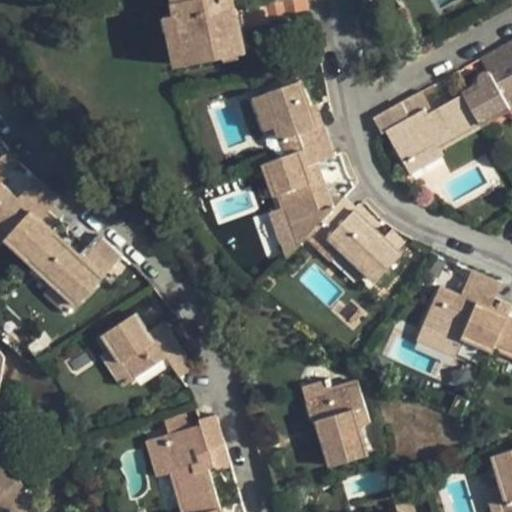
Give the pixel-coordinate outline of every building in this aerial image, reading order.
[(184,0),(175,2),(178,13),(188,65),(250,51),(240,12),(238,12),(235,0),(184,0)] [(188,65),(178,13),(168,16),(178,67),(188,65)] [(481,82),(463,93),(464,94),(482,127),(510,110),(509,107),(511,105),(511,40),(490,53),(499,69),(490,73),(488,70),(485,73),(483,74),(482,77),(481,81),(481,82)] [(490,53),(481,58),(488,70),(490,73),(499,69),(490,53)] [(300,81),(264,94),(277,127),(287,154),(329,137),(324,125),(318,127),(313,113),(300,81)] [(277,127),(264,94),(253,98),(266,132),(277,127)] [(373,118),(381,133),(387,131),(405,165),(439,147),(441,150),(482,127),(464,94),(429,113),(426,108),(418,112),(410,98),(373,118)] [(418,94),(410,98),(418,112),(426,108),(418,94)] [(313,113),(318,127),(324,125),(324,122),(320,111),(313,113)] [(287,154),(264,163),(276,195),(278,196),(282,208),(297,249),(336,206),(320,162),(336,155),(329,137),(287,154)] [(439,147),(405,165),(411,175),(444,156),(441,150),(439,147)] [(0,185),(3,183),(20,164),(8,148),(0,157),(0,185)] [(32,262),(58,233),(43,220),(62,200),(36,177),(26,189),(37,200),(31,208),(18,197),(3,183),(0,185),(0,232),(6,239),(32,262)] [(26,189),(18,197),(31,208),(37,200),(26,189)] [(336,206),(297,249),(309,260),(323,245),(330,238),(367,271),(377,281),(402,254),(399,250),(406,243),(394,231),(386,238),(378,229),(356,209),(358,205),(346,194),(336,206)] [(356,209),(378,229),(382,224),(361,203),(358,205),(356,209)] [(297,249),(282,208),(271,212),(287,260),(297,249)] [(58,233),(32,262),(53,283),(78,304),(122,256),(101,237),(90,248),(100,257),(93,264),(81,254),(58,233)] [(367,271),(330,238),(323,245),(335,257),(332,260),(357,283),(367,271)] [(90,248),(88,246),(81,254),(93,264),(100,257),(90,248)] [(502,283),(474,270),(466,288),(444,279),(427,323),(465,338),(494,351),(494,349),(509,315),(492,308),(502,283)] [(78,304),(53,283),(46,291),(71,313),(78,304)] [(180,377),(194,367),(170,329),(154,339),(149,330),(136,312),(103,333),(113,347),(134,379),(167,357),(180,377)] [(511,315),(509,314),(494,349),(511,356),(511,315)] [(149,330),(154,339),(170,329),(165,320),(149,330)] [(465,338),(427,323),(423,333),(461,349),(465,338)] [(134,379),(113,347),(102,355),(123,386),(134,379)] [(0,377),(4,355),(0,351),(0,511),(27,492),(15,474),(19,460),(0,434),(0,377)] [(301,386),(304,395),(331,387),(329,378),(301,386)] [(331,387),(304,395),(313,424),(317,422),(331,466),(369,454),(361,427),(371,425),(358,379),(331,387)] [(164,419),(168,434),(186,429),(182,414),(164,419)] [(181,511),(202,511),(220,507),(209,468),(229,462),(214,415),(199,419),(201,424),(186,429),(168,434),(159,437),(170,473),(181,511)] [(170,473),(159,437),(147,440),(157,477),(170,473)] [(511,511),(511,449),(492,455),(501,484),(485,489),(491,511),(511,511)] [(268,457),(278,488),(284,486),(294,483),(285,452),(268,457)] [(27,492),(0,511),(29,511),(39,505),(27,492)] [(422,511),(419,498),(404,502),(389,508),(390,511),(422,511)]
